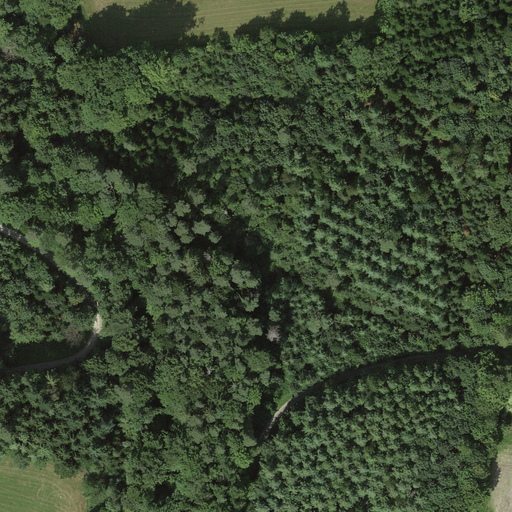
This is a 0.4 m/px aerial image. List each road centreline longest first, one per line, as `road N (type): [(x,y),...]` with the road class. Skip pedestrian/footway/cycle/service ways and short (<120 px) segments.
road 1 (track): [(384,0),(376,77),(388,108),(451,170),(463,194),(466,356)]
road 2 (track): [(511,329),(484,354),(380,365),(300,399),(260,450),(244,511)]
road 3 (track): [(0,226),(84,277),(98,301),(99,334),(90,353),(0,373)]
